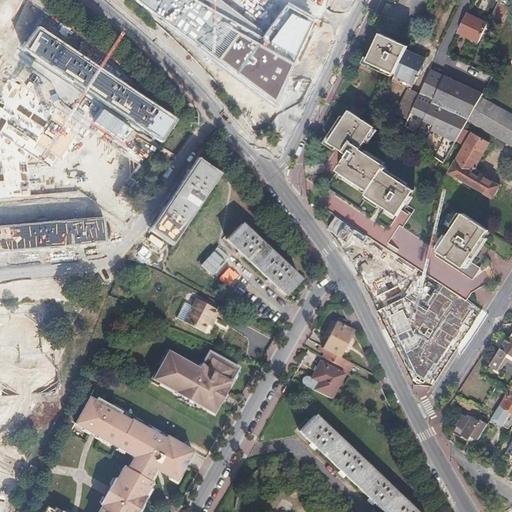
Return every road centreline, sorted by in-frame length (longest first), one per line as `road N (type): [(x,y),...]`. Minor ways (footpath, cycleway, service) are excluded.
road 1 (residential): [(339,272),(327,280),(193,511)]
road 2 (tertiary): [(101,0),(180,70),(268,173)]
road 3 (residential): [(268,173),(294,146),(361,0)]
road 4 (unknown): [(0,45),(134,149)]
road 5 (residential): [(414,414),(437,398),(511,282)]
road 6 (tertiary): [(339,272),(414,414)]
road 7 (tertiary): [(268,173),(339,272)]
